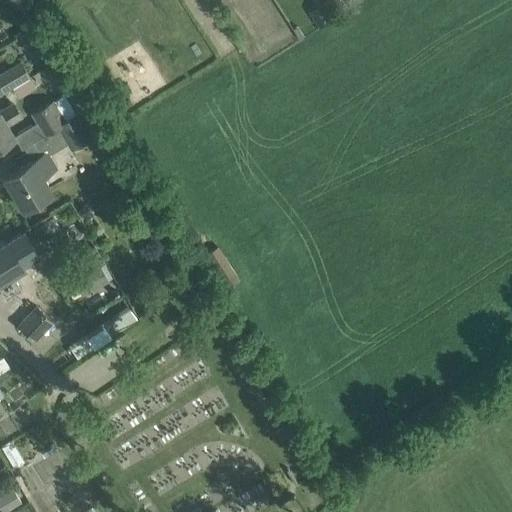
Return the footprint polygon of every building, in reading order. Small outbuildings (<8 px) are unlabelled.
[(321,3),(309,10),(319,26),(330,18),(321,3)] [(24,52),(46,43),(39,26),(18,34),(24,52)] [(0,84),(3,90),(28,74),(20,61),(0,73),(0,84)] [(51,100),(33,111),(46,132),(59,125),(64,122),(63,120),(51,100)] [(0,144),(14,136),(7,123),(21,115),(14,103),(0,111),(0,144)] [(64,122),(59,125),(64,133),(71,146),(80,141),(90,135),(77,112),(63,120),(64,122)] [(46,150),(21,166),(4,176),(22,207),(52,189),(43,173),(55,166),(46,150)] [(23,265),(18,256),(7,239),(0,243),(0,287),(5,297),(21,287),(11,272),(23,265)] [(87,353),(140,318),(131,304),(72,343),(82,359),(73,365),(82,379),(97,369),(87,353)] [(53,320),(38,305),(19,324),(35,339),(53,320)]
